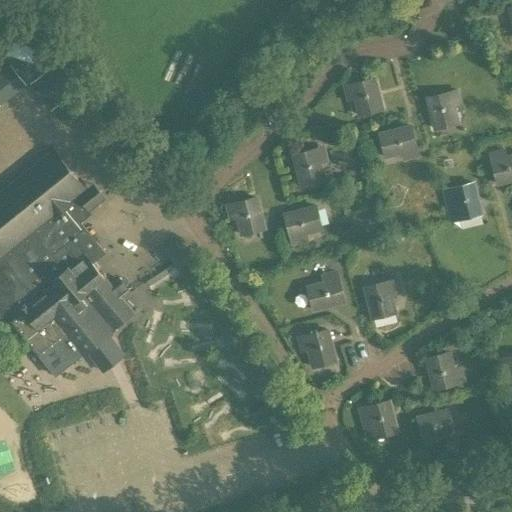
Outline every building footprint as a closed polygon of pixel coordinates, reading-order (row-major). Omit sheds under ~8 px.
[(0,105),(26,85),(10,64),(0,71),(0,105)] [(52,67),(30,84),(50,110),(72,94),(52,67)] [(357,118),(385,111),(375,77),(342,85),(347,103),(352,101),(357,118)] [(457,108),(463,106),(458,89),(424,97),(433,132),(461,125),(457,108)] [(402,161),(420,157),(411,124),(377,133),(384,160),(401,155),(402,161)] [(0,133),(0,147),(15,172),(33,161),(12,127),(0,133)] [(496,187),(511,182),(511,145),(488,153),(496,187)] [(322,165),(329,164),(324,146),(290,154),(300,189),(327,182),(322,165)] [(0,298),(15,318),(12,321),(25,338),(39,356),(54,375),(77,357),(78,359),(114,330),(113,329),(131,315),(115,294),(123,287),(118,280),(109,287),(91,264),(104,254),(85,229),(84,230),(79,223),(91,214),(76,196),(85,189),(54,150),(0,191),(0,298)] [(457,222),(484,215),(475,181),(441,190),(446,207),(453,204),(457,222)] [(239,237),(267,230),(258,195),(224,205),(228,222),(236,220),(239,237)] [(307,236),(323,232),(317,204),(282,214),(291,247),(308,242),(307,236)] [(312,313),(346,304),(339,270),(321,274),(322,281),(305,286),(312,313)] [(393,297),(400,296),(396,278),(362,286),(371,321),(398,314),(393,297)] [(310,369),(338,363),(329,328),(295,337),(298,353),(307,352),(310,369)] [(433,392),(466,384),(462,366),(455,367),(450,351),(423,358),(433,392)] [(511,355),(497,359),(502,377),(508,375),(511,390),(511,355)] [(397,432),(389,401),(359,409),(367,440),(368,440),(368,439),(397,432)] [(440,440),(456,434),(449,408),(415,417),(424,451),(441,446),(440,440)]
